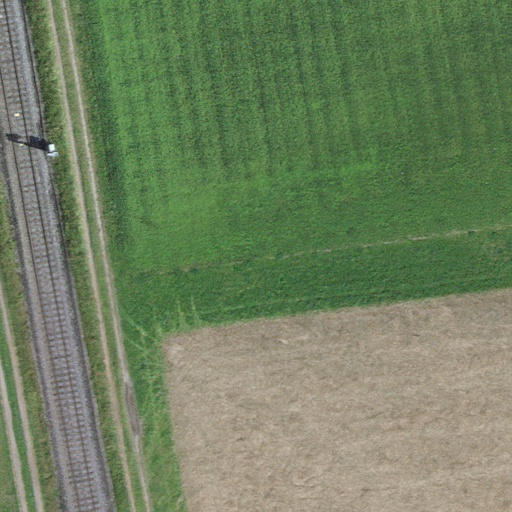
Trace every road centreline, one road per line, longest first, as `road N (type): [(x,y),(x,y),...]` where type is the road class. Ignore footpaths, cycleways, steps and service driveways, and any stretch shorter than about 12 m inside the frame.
road 1 (track): [(62,0),(147,511)]
road 2 (track): [(32,511),(0,328)]
